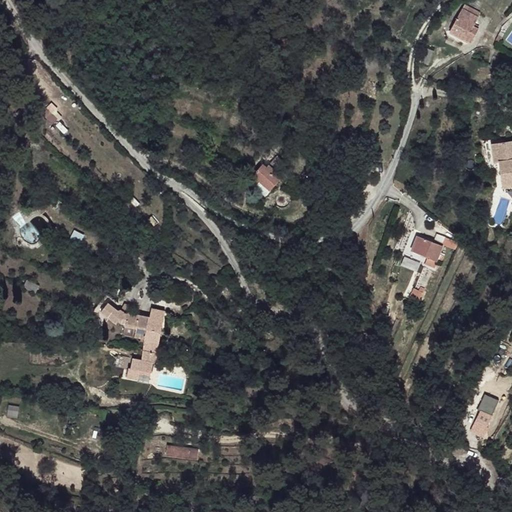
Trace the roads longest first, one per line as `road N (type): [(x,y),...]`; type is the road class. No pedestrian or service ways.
road 1 (residential): [(195,203),(266,238),(333,239),(354,229),(376,202),(410,116),(417,35),(447,0)]
road 2 (unclassified): [(443,511),(406,445),(195,203)]
road 3 (unclassified): [(195,203),(26,33),(20,0)]
